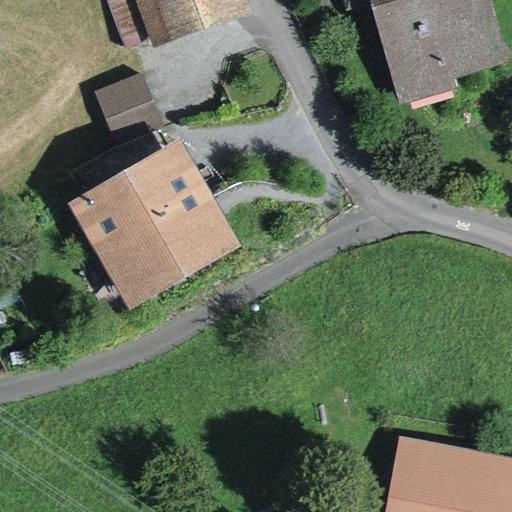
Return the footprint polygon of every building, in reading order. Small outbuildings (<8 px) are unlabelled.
[(138,0),(153,38),(230,11),(226,0),(138,0)] [(434,66),(434,69),(488,53),(472,0),(378,0),(401,76),(434,66)] [(163,128),(141,74),(95,93),(117,147),(163,128)] [(173,160),(87,209),(135,291),(220,242),(173,160)] [(511,511),(511,478),(396,456),(385,511),(511,511)]
